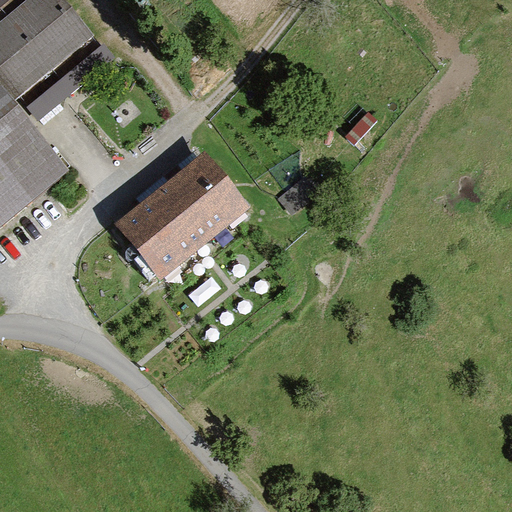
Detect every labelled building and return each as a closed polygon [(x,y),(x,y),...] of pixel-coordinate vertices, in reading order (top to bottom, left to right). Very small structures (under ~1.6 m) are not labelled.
[(35,0),(0,28),(0,224),(60,176),(3,105),(85,38),(54,0),(35,0)] [(106,44),(56,86),(70,102),(119,60),(106,44)] [(365,145),(377,119),(354,108),(342,134),(365,145)] [(117,229),(162,283),(241,218),(197,164),(117,229)] [(304,182),(279,201),(291,216),(315,197),(304,182)]
